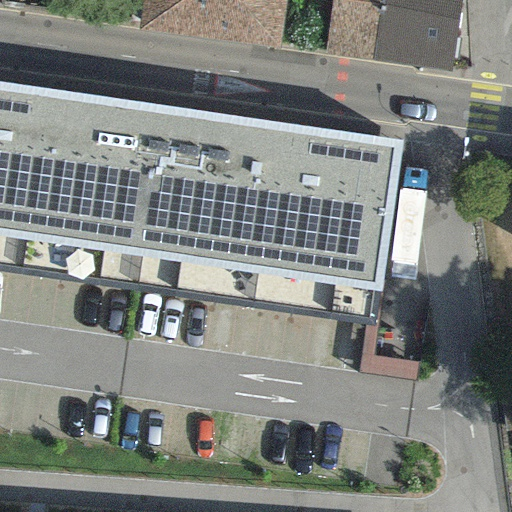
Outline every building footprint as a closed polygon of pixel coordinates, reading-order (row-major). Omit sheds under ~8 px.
[(285,0),(139,0),(136,29),(279,49),(285,0)] [(380,0),(328,0),(320,51),(370,60),(380,0)] [(460,0),(380,0),(370,60),(449,74),(460,0)] [(0,272),(135,292),(161,108),(0,83),(0,272)] [(402,140),(161,108),(135,292),(366,324),(371,292),(380,293),(402,140)]
